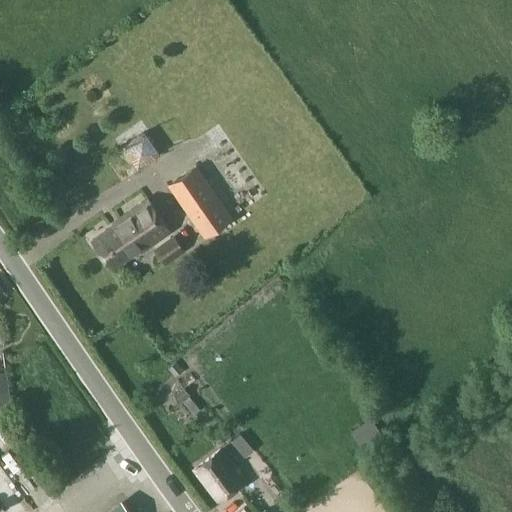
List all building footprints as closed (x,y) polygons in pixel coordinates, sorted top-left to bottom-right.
[(141,136),(119,147),(129,168),(151,157),(141,136)] [(233,217),(197,165),(168,184),(204,237),(233,217)] [(120,217),(121,219),(93,239),(112,267),(141,247),(143,250),(170,231),(147,198),(120,217)] [(185,251),(174,235),(154,249),(165,265),(185,251)] [(184,421),(197,410),(181,391),(168,402),(184,421)] [(218,501),(245,480),(221,449),(194,470),(218,501)]
